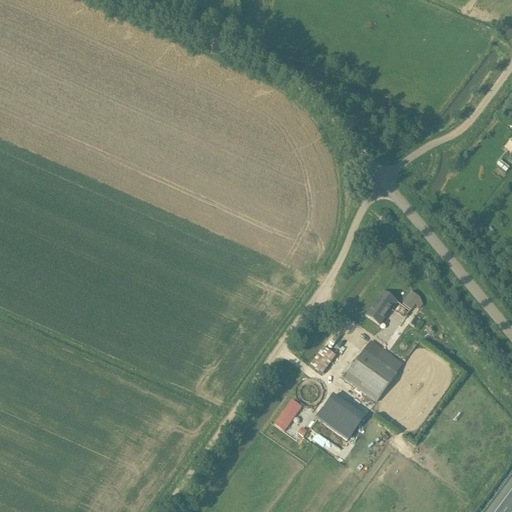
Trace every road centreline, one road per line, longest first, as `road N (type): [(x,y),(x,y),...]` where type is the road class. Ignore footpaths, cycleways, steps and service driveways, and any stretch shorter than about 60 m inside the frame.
road 1 (unclassified): [(383,180),(328,280),(165,511)]
road 2 (unclassified): [(383,180),(274,71),(111,0)]
road 3 (unclassified): [(511,334),(383,180)]
road 4 (unclassified): [(383,180),(461,130),(511,67)]
